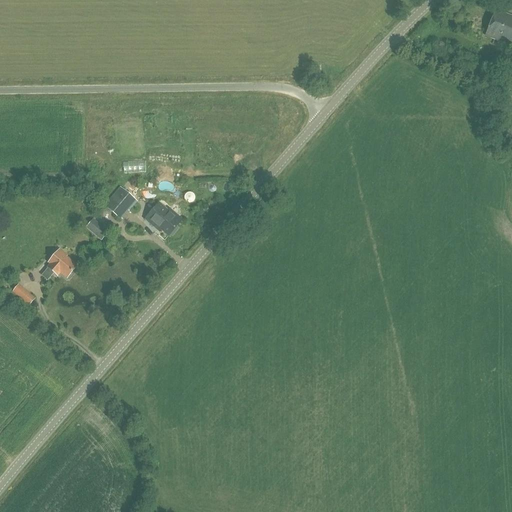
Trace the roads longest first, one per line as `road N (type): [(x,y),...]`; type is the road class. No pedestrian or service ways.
road 1 (tertiary): [(0,489),(324,112)]
road 2 (unclassified): [(324,112),(274,87),(0,91)]
road 3 (tertiary): [(324,112),(435,0)]
